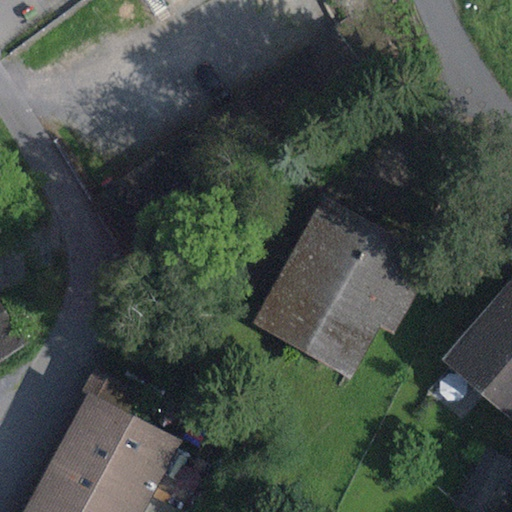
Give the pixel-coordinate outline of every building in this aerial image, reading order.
[(109,198),(140,242),(384,70),(353,26),(109,198)] [(411,323),(451,253),(347,195),(278,317),(369,368),(399,316),(411,323)] [(0,281),(0,356),(35,333),(0,281)] [(511,307),(472,353),(511,387),(511,307)] [(195,438),(104,389),(77,440),(168,488),(195,438)] [(155,511),(168,488),(77,440),(50,490),(91,511),(155,511)] [(91,511),(50,490),(38,511),(91,511)]
